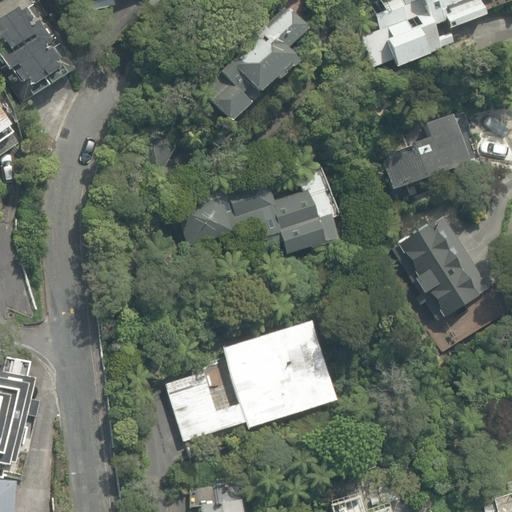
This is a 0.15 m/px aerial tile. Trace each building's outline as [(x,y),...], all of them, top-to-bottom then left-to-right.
[(0,0),(0,71),(20,103),(72,69),(28,0),(24,0),(23,1),(22,0),(0,0)] [(389,61),(392,71),(443,54),(440,47),(451,43),(448,34),(434,38),(430,26),(443,22),(445,30),(482,17),(476,0),(369,0),(361,3),(375,45),(361,49),(367,68),(389,61)] [(196,93),(226,125),(247,106),(236,95),(245,86),(254,96),(272,79),(275,82),(294,65),(282,51),(303,33),(284,10),(196,93)] [(378,162),(387,191),(464,165),(447,115),(419,125),(425,139),(404,145),(406,152),(378,162)] [(11,133),(0,117),(0,156),(16,146),(11,133)] [(272,238),(278,260),(334,243),(326,218),(313,222),(303,192),(269,202),(258,166),(170,194),(186,246),(249,226),(254,244),(272,238)] [(425,328),(441,353),(505,312),(488,287),(484,289),(439,217),(388,249),(418,297),(413,300),(417,307),(422,304),(434,322),(425,328)] [(164,385),(181,442),(243,423),(246,430),(333,403),(307,321),(220,349),(237,405),(214,412),(201,373),(164,385)] [(0,462),(6,464),(6,460),(13,461),(32,379),(1,371),(4,356),(0,355),(0,462)] [(0,511),(11,511),(13,481),(0,480),(0,511)] [(240,511),(238,498),(198,504),(199,511),(240,511)]
